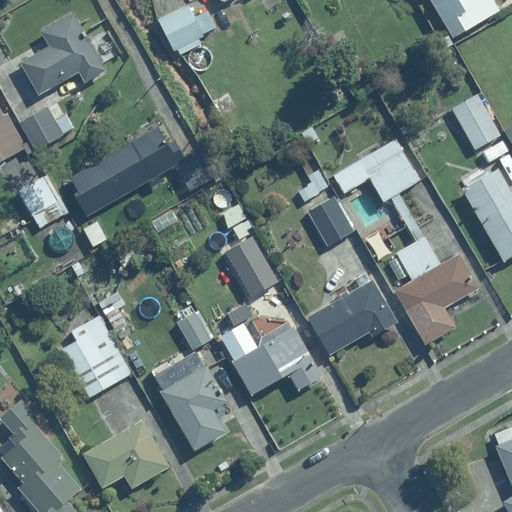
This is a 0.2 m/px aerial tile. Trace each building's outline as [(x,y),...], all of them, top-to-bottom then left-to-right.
[(502,14),(493,0),(432,0),(456,41),(502,14)] [(190,6),(159,20),(177,58),(202,46),(199,40),(218,32),(208,11),(195,17),(190,6)] [(110,72),(77,16),(39,38),(46,50),(21,65),(40,99),(80,75),(86,86),(110,72)] [(477,93),(451,107),(475,151),(501,136),(477,93)] [(0,164),(23,153),(0,110),(0,164)] [(34,155),(72,134),(64,120),(55,124),(47,110),(18,125),(34,155)] [(511,126),(503,132),(511,146),(511,126)] [(176,167),(187,160),(177,143),(167,148),(157,130),(97,164),(117,200),(176,167)] [(422,183),(395,137),(381,145),(377,139),(354,152),(358,159),(332,174),(344,196),(372,179),(386,204),(422,183)] [(306,201),(330,186),(320,170),(310,176),(304,166),(289,175),(306,201)] [(511,191),(500,171),(465,191),(506,264),(511,260),(511,191)] [(47,175),(19,191),(40,228),(69,212),(47,175)] [(355,231),(336,199),(307,216),(325,248),(355,231)] [(96,221),(83,229),(95,249),(108,241),(96,221)] [(245,224),(234,229),(263,287),(281,278),(256,229),(249,232),(245,224)] [(411,283),(394,293),(425,346),(458,327),(447,309),(480,290),(459,256),(444,265),(427,236),(395,255),(411,283)] [(388,307),(371,281),(309,319),(332,357),(367,336),(365,332),(381,322),(376,314),(388,307)] [(212,341),(194,314),(174,328),(192,354),(212,341)] [(132,373),(100,316),(57,340),(89,397),(132,373)] [(295,328),(234,362),(254,399),(290,379),(298,394),(323,381),(295,328)] [(209,369),(163,394),(195,453),(229,435),(217,413),(229,406),(209,369)] [(40,422),(21,400),(2,417),(16,433),(0,447),(0,451),(27,482),(20,488),(41,511),(74,511),(70,508),(84,496),(56,465),(63,460),(34,427),(40,422)] [(144,420),(82,456),(103,494),(126,481),(132,491),(172,469),(144,420)] [(499,445),(494,447),(511,484),(511,492),(504,497),(510,511),(511,511),(511,436),(508,428),(494,435),(499,445)]
